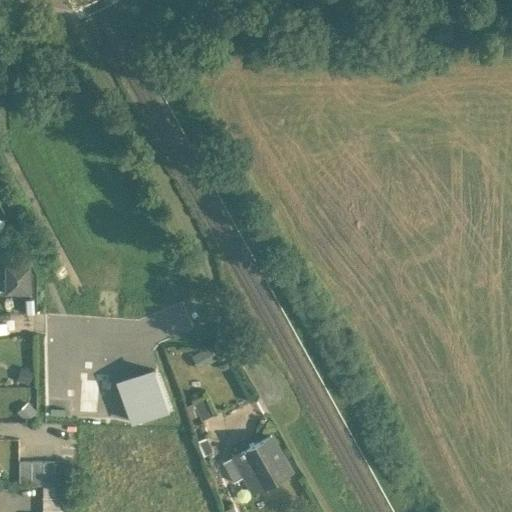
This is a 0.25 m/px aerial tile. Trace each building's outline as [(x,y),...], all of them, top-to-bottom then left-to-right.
[(28,267),(8,267),(8,291),(28,292),(28,267)] [(114,371),(84,369),(81,414),(112,416),(114,371)] [(205,394),(194,400),(202,416),(213,411),(205,394)] [(155,436),(158,459),(188,454),(184,432),(155,436)] [(270,434),(243,450),(226,459),(247,496),(264,487),(264,488),(291,472),(270,434)] [(55,460),(20,460),(20,484),(43,484),(55,484),(55,460)] [(55,484),(43,484),(43,511),(67,511),(67,484),(55,484)]
